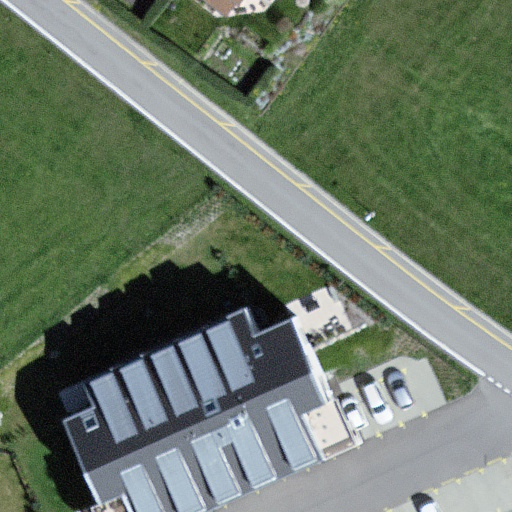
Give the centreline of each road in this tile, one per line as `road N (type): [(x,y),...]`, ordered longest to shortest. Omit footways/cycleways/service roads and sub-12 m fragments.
road 1 (unclassified): [(511,374),(308,234),(35,0)]
road 2 (residential): [(511,402),(482,424),(286,511)]
